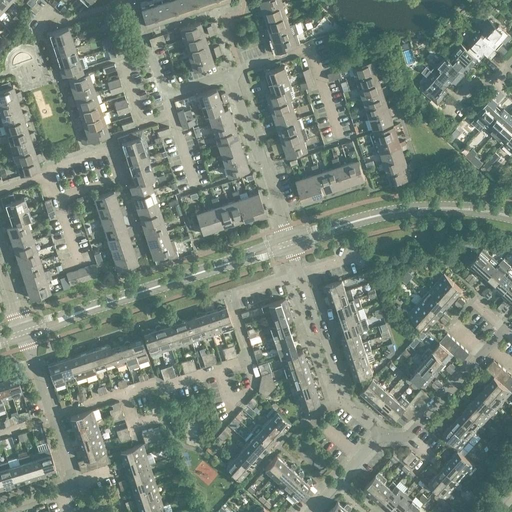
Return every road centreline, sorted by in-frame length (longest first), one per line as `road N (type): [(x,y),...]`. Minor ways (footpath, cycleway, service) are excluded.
road 1 (residential): [(49,415),(248,359),(229,298),(299,276)]
road 2 (residential): [(375,436),(336,396),(299,276)]
road 3 (residential): [(375,436),(409,435),(502,329)]
road 4 (residential): [(236,71),(310,48),(342,140)]
road 5 (residential): [(287,236),(236,71)]
road 6 (tertiary): [(511,217),(416,209),(343,225)]
road 7 (residential): [(59,200),(121,178),(111,149),(49,171)]
road 8 (tertiary): [(232,262),(85,310)]
road 9 (residential): [(146,55),(122,64),(139,122),(172,111)]
